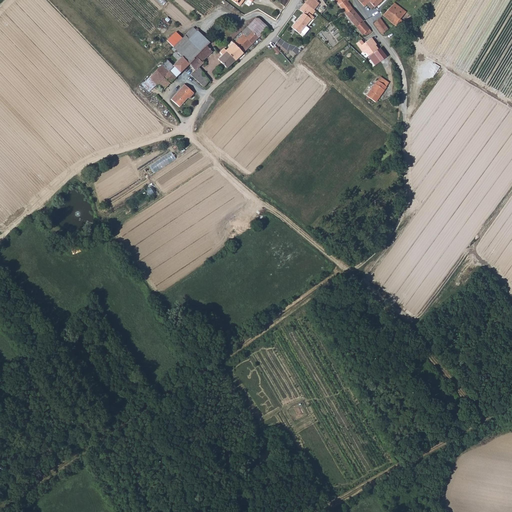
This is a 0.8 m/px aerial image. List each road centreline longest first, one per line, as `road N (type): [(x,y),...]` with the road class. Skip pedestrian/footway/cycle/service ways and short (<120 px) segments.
road 1 (track): [(191,139),(352,271),(402,215),(404,116)]
road 2 (unclassified): [(298,0),(273,35),(200,102),(191,139)]
